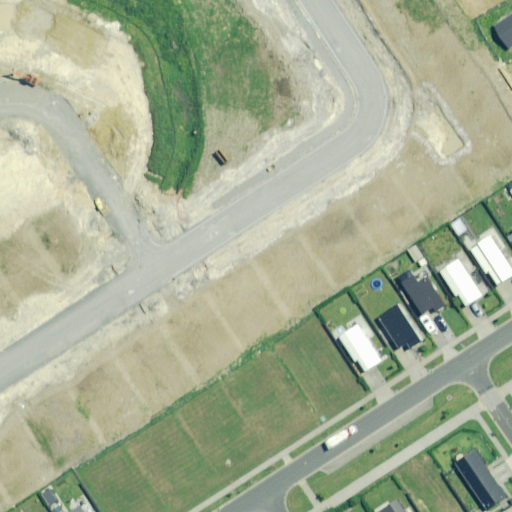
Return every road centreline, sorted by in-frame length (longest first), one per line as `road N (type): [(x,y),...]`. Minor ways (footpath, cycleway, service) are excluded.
road 1 (residential): [(319,0),(357,60),(363,119),(329,153),(161,265)]
road 2 (residential): [(0,94),(58,109),(161,265)]
road 3 (residential): [(263,492),(465,362)]
road 4 (residential): [(161,265),(0,373)]
